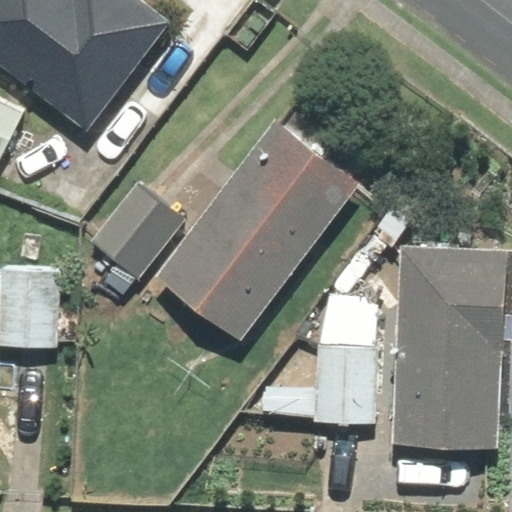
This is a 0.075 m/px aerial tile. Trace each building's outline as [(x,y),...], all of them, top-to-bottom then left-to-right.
[(0,0),(0,57),(91,125),(175,12),(158,0),(0,0)] [(0,159),(24,113),(0,100),(0,159)] [(278,110),(159,269),(246,334),(365,175),(278,110)] [(141,272),(190,218),(143,176),(94,230),(141,272)] [(511,241),(405,237),(397,437),(505,441),(511,279),(511,241)] [(70,269),(8,264),(2,339),(64,344),(70,269)] [(383,415),(390,302),(325,298),(318,412),(383,415)]
